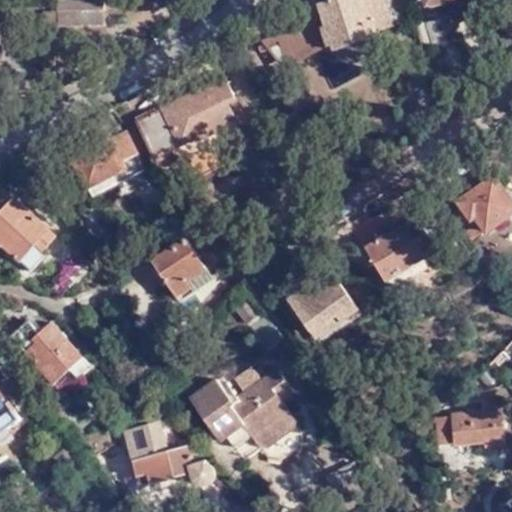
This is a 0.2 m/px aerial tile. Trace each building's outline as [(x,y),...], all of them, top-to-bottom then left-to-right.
[(329,47),(333,46),(335,52),(377,38),(376,33),(392,27),(382,0),(333,0),(319,5),(327,27),(322,29),(329,47)] [(431,6),(431,8),(441,5),(441,3),(451,0),(424,0),(427,7),(431,6)] [(74,10),(60,11),(60,24),(104,22),(103,9),(74,10)] [(137,120),(154,156),(196,137),(198,139),(218,130),(216,126),(234,119),(226,103),(234,100),(224,79),(137,120)] [(72,155),(89,186),(124,166),(121,162),(135,153),(123,132),(110,139),(109,136),(72,155)] [(476,215),(486,231),(511,212),(511,202),(494,177),(459,201),(463,206),(472,219),(476,215)] [(201,197),(188,203),(196,219),(208,212),(201,197)] [(0,245),(29,272),(47,254),(44,251),(56,238),(48,231),(13,198),(0,212),(0,245)] [(472,219),(463,206),(447,218),(467,244),(486,231),(476,215),(472,219)] [(367,248),(388,280),(454,238),(438,212),(412,228),(407,222),(367,248)] [(185,241),(150,264),(175,299),(189,288),(186,283),(205,270),(185,241)] [(101,245),(89,251),(95,262),(106,256),(101,245)] [(288,300),(312,332),(337,314),(342,320),(358,308),(330,270),(322,260),(306,272),(313,281),(288,300)] [(53,283),(64,293),(82,274),(72,264),(53,283)] [(284,339),(267,316),(251,327),(268,350),(284,339)] [(13,334),(52,383),(69,369),(82,359),(51,322),(40,331),(30,319),(13,334)] [(82,359),(69,369),(77,378),(89,367),(82,359)] [(230,434),(243,426),(251,438),(287,413),(278,401),(291,392),(277,372),(230,405),(219,390),(195,406),(206,422),(217,416),(230,434)] [(478,398),(479,409),(496,407),(494,396),(478,398)] [(0,435),(4,432),(11,424),(0,410),(0,403),(1,403),(0,401),(0,435)] [(449,414),(452,438),(484,435),(485,441),(503,440),(500,407),(449,414)] [(287,413),(251,438),(257,448),(262,450),(270,450),(294,433),(296,427),(295,424),(287,413)] [(436,440),(452,438),(449,414),(434,416),(436,440)] [(210,465),(192,445),(169,452),(159,424),(127,434),(140,477),(151,475),(154,485),(195,473),(200,485),(201,486),(202,486),(203,487),(204,487),(206,488),(207,487),(208,487),(209,486),(214,484),(215,482),(216,480),(216,478),(216,476),(210,465)] [(346,449),(321,459),(330,481),(354,470),(346,449)]
